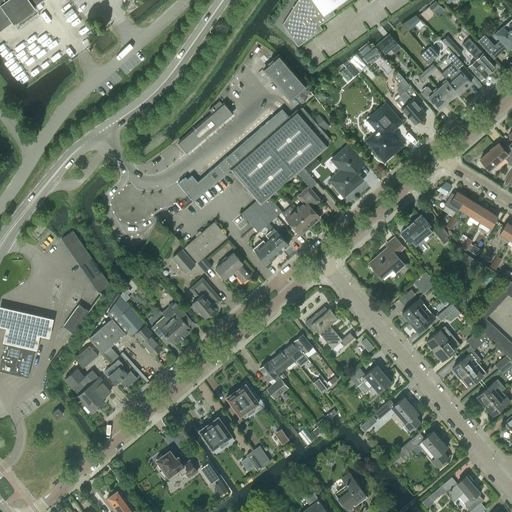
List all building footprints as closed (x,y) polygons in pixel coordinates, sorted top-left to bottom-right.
[(0,0),(0,30),(42,0),(0,0)] [(282,25),(298,46),(299,46),(322,29),(319,25),(335,14),(332,10),(345,0),(297,0),(282,24),(282,25)] [(439,6),(434,0),(433,0),(428,5),(433,11),(439,6)] [(416,15),(411,21),(415,25),(421,20),(416,15)] [(511,51),(511,18),(494,34),(499,40),(494,45),(484,35),(477,41),(494,60),(506,48),(510,53),(511,51)] [(462,44),(467,51),(488,74),(495,67),(469,39),(467,40),(460,33),(456,37),(462,44)] [(376,45),(384,54),(397,43),(389,34),(376,45)] [(442,40),(457,57),(462,52),(447,35),(442,40)] [(428,65),(431,62),(438,57),(430,47),(420,55),(428,65)] [(481,80),(488,74),(467,51),(465,53),(469,56),(468,57),(473,63),(469,67),(481,80)] [(356,55),(350,60),(360,71),(365,66),(356,55)] [(264,69),(290,99),(300,91),(306,97),(310,93),(279,56),(264,69)] [(346,67),(354,76),(359,71),(352,62),(346,67)] [(426,75),(428,76),(437,68),(433,63),(423,72),(424,73),(423,74),(425,76),(426,75)] [(458,94),(471,83),(453,63),(441,74),(448,81),(447,81),(458,94)] [(398,72),(393,76),(404,89),(408,85),(409,85),(398,72)] [(447,81),(438,89),(448,101),(457,93),(458,94),(447,81)] [(438,89),(433,93),(428,86),(426,86),(421,91),(421,93),(426,99),(428,99),(438,110),(448,101),(438,89)] [(425,116),(420,110),(421,109),(405,91),(400,96),(395,100),(402,108),(402,109),(415,124),(425,116)] [(178,143),(186,152),(232,113),(224,103),(223,104),(219,100),(209,109),(212,113),(178,143)] [(390,155),(390,154),(400,145),(389,132),(400,122),(385,105),(368,120),(378,131),(366,141),(383,160),(383,159),(384,160),(385,160),(386,159),(387,159),(388,158),(389,158),(390,157),(390,156),(390,155)] [(290,118),(232,168),(258,199),(241,213),(258,232),(281,212),(282,212),(268,195),(295,172),(302,166),(331,141),(324,131),(313,119),(303,107),(290,118)] [(177,183),(179,184),(193,201),(290,118),(282,108),(197,181),(192,175),(187,179),(185,176),(177,183)] [(319,114),(313,119),(324,131),(329,126),(319,114)] [(498,144),(480,160),(489,171),(504,158),(508,162),(511,162),(511,150),(506,143),(502,147),(498,144)] [(362,163),(348,146),(331,161),(340,171),(329,181),(343,197),(361,181),(352,171),(362,163)] [(295,172),(296,173),(308,186),(310,188),(316,183),(302,166),(295,172)] [(446,182),(437,190),(446,195),(451,185),(446,182)] [(303,202),(294,211),(308,227),(320,217),(311,207),(320,200),(310,188),(308,186),(297,196),(303,202)] [(459,209),(467,197),(457,191),(449,203),(459,209)] [(470,215),(477,204),(467,197),(459,209),(470,215)] [(480,222),(487,210),(477,204),(470,215),(480,222)] [(282,213),(300,234),(308,227),(294,211),(290,206),(282,213)] [(487,210),(480,222),(491,228),(498,217),(487,210)] [(415,245),(419,238),(417,236),(429,225),(420,215),(401,232),(410,242),(411,241),(415,245)] [(448,221),(454,224),(457,219),(452,216),(448,221)] [(445,226),(451,229),(454,224),(448,221),(445,226)] [(184,248),(197,263),(204,257),(227,237),(214,222),(184,248)] [(499,234),(510,240),(511,236),(511,225),(507,222),(499,234)] [(437,224),(431,228),(444,243),(449,239),(447,238),(439,227),(437,224)] [(273,229),(269,232),(273,237),(272,238),(271,238),(282,251),(289,245),(278,232),(277,233),(273,229)] [(98,291),(101,293),(101,294),(101,293),(99,291),(109,284),(73,230),(61,238),(98,291)] [(271,238),(272,238),(273,237),(269,232),(266,235),(269,240),(259,248),(257,246),(253,249),(266,264),(282,251),(271,238)] [(400,236),(397,238),(402,245),(405,242),(400,236)] [(393,268),(396,271),(404,264),(395,254),(403,248),(394,237),(386,244),(388,247),(369,263),(381,277),(393,268)] [(464,242),(469,245),(472,240),(467,237),(464,242)] [(466,250),(469,245),(464,242),(460,247),(466,250)] [(172,258),(185,273),(195,264),(182,249),(172,258)] [(233,272),(242,283),(250,276),(240,266),(242,264),(233,253),(215,269),(224,279),(233,272)] [(493,261),(498,264),(502,259),(496,256),(493,261)] [(197,263),(205,272),(211,266),(204,257),(197,263)] [(495,269),(496,268),(498,264),(493,261),(490,266),(495,269)] [(413,282),(420,289),(432,279),(425,271),(413,282)] [(216,309),(212,305),(220,299),(202,278),(189,289),(197,298),(192,303),(193,304),(189,307),(196,314),(199,311),(205,318),(216,309)] [(493,291),(502,300),(507,295),(506,278),(493,291)] [(420,289),(423,293),(435,283),(432,279),(420,289)] [(130,297),(123,290),(120,295),(126,301),(130,297)] [(489,295),(498,304),(502,300),(493,291),(489,295)] [(101,294),(101,293),(88,311),(89,311),(101,294)] [(494,309),(498,304),(489,295),(485,300),(494,309)] [(115,315),(127,330),(131,335),(143,324),(120,298),(110,310),(110,311),(107,314),(111,318),(114,315),(115,315)] [(410,322),(427,308),(423,303),(419,299),(402,313),(410,322)] [(490,313),(494,309),(485,300),(481,304),(490,313)] [(191,328),(183,319),(187,315),(175,301),(161,313),(164,316),(182,337),(188,332),(188,331),(191,328)] [(446,316),(447,316),(456,308),(452,303),(437,316),(441,321),(446,316)] [(73,333),(89,311),(88,311),(78,304),(63,325),(73,333)] [(485,318),(490,313),(481,304),(467,319),(485,318)] [(0,339),(0,340),(5,341),(34,348),(37,334),(47,337),(51,317),(0,305),(0,325),(3,327),(0,339)] [(311,331),(315,328),(333,349),(340,343),(327,327),(337,318),(329,309),(326,311),(323,307),(305,323),(311,331)] [(418,332),(435,318),(431,313),(427,308),(410,322),(418,332)] [(447,316),(450,320),(460,312),(456,308),(447,316)] [(127,330),(115,315),(89,338),(110,363),(118,356),(110,347),(125,334),(124,332),(127,330)] [(176,341),(177,342),(182,337),(164,316),(151,327),(160,338),(165,334),(173,343),(176,341)] [(480,331),(489,322),(485,318),(467,319),(480,331)] [(485,336),(494,326),(489,322),(480,331),(485,336)] [(434,350),(447,339),(452,335),(445,326),(426,341),(434,350)] [(489,340),(498,330),(494,326),(485,336),(489,340)] [(141,341),(154,355),(162,348),(142,327),(135,333),(142,341),(141,341)] [(498,330),(489,340),(493,344),(502,334),(498,330)] [(466,340),(470,345),(481,336),(476,332),(466,340)] [(341,341),(345,346),(354,338),(350,333),(341,341)] [(294,341),(304,353),(309,349),(311,352),(314,350),(302,334),(294,341)] [(498,348),(507,338),(502,334),(493,344),(498,348)] [(470,345),(474,350),(485,340),(481,336),(470,345)] [(507,338),(498,348),(502,352),(511,342),(507,338)] [(447,339),(434,350),(442,360),(459,346),(455,342),(452,344),(447,339)] [(0,363),(0,370),(28,377),(34,348),(5,341),(1,358),(0,360),(0,361),(0,362),(0,363)] [(294,341),(286,348),(295,360),(304,353),(294,341)] [(506,356),(511,350),(511,343),(511,342),(502,352),(506,356)] [(80,352),(89,362),(97,355),(89,345),(80,352)] [(286,348),(277,355),(286,367),(295,360),(286,348)] [(74,358),(82,368),(89,362),(80,352),(74,358)] [(460,377),(477,363),(473,358),(469,354),(452,368),(460,377)] [(268,362),(277,374),(286,367),(277,355),(268,362)] [(498,370),(509,361),(504,356),(494,365),(498,370)] [(126,374),(120,367),(122,365),(117,360),(103,372),(115,385),(119,382),(126,389),(136,379),(129,371),(126,374)] [(498,370),(502,374),(511,366),(511,362),(509,361),(498,370)] [(272,378),(277,374),(268,362),(259,368),(269,381),(272,378)] [(468,387),(485,373),(482,368),(477,363),(460,377),(468,387)] [(377,365),(364,376),(358,369),(349,376),(358,386),(366,379),(378,393),(391,382),(377,365)] [(110,391),(91,370),(84,376),(77,367),(64,378),(71,387),(78,395),(77,395),(91,411),(104,401),(101,398),(110,391)] [(280,378),(277,374),(272,378),(275,382),(266,389),(274,399),(288,388),(281,378),(280,378)] [(335,376),(329,381),(332,384),(338,380),(335,376)] [(484,405),(501,391),(497,387),(493,382),(477,397),(484,405)] [(246,412),(248,415),(255,410),(252,407),(258,403),(245,384),(245,383),(226,397),(240,416),(246,412)] [(321,383),(317,386),(321,392),(326,388),(321,383)] [(493,415),(510,401),(501,391),(484,405),(493,415)] [(418,423),(413,417),(418,414),(404,397),(394,405),(389,399),(373,413),(379,419),(392,408),(405,424),(403,426),(408,432),(418,423)] [(334,408),(327,414),(330,417),(337,412),(334,408)] [(63,414),(62,414),(58,409),(51,414),(56,420),(63,414)] [(231,436),(218,417),(218,416),(199,430),(212,449),(218,445),(221,448),(227,443),(225,440),(231,436)] [(322,418),(317,422),(321,427),(326,423),(322,418)] [(318,426),(313,430),(317,436),(323,431),(318,426)] [(447,457),(442,451),(447,447),(433,431),(424,437),(420,432),(397,451),(402,457),(417,444),(436,466),(447,457)] [(270,461),(259,446),(260,446),(259,446),(253,450),(264,466),(270,461)] [(246,455),(257,470),(264,466),(253,450),(246,455),(246,456),(246,455)] [(197,472),(189,461),(183,465),(178,457),(175,460),(169,452),(163,456),(162,455),(156,459),(163,470),(159,473),(163,479),(167,476),(168,477),(177,470),(181,476),(186,473),(189,477),(197,472)] [(254,466),(247,456),(241,461),(248,470),(254,466)] [(218,478),(208,464),(201,468),(211,483),(216,480),(218,478)] [(335,493),(346,509),(365,495),(349,473),(341,479),(346,485),(335,493)] [(472,483),(474,481),(468,475),(447,493),(452,500),(463,491),(469,498),(463,503),(471,511),(484,500),(479,495),(480,494),(479,492),(472,483)] [(226,491),(220,482),(215,485),(221,494),(226,491)] [(441,486),(429,496),(433,501),(445,491),(441,486)] [(124,511),(132,511),(128,506),(129,505),(118,490),(112,494),(112,493),(107,496),(108,497),(107,498),(116,511),(119,511),(123,510),(124,511)] [(326,511),(312,491),(305,497),(311,506),(302,511),(326,511)]
